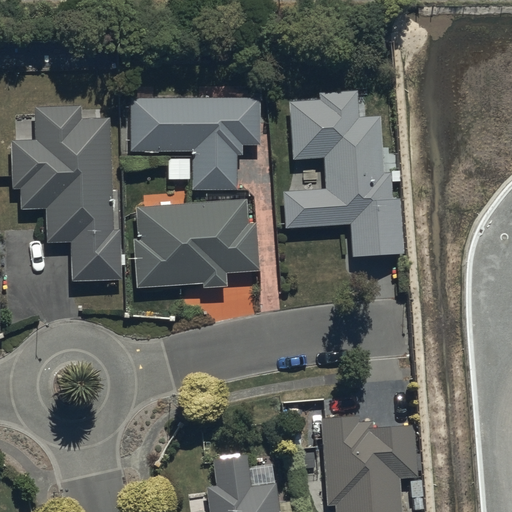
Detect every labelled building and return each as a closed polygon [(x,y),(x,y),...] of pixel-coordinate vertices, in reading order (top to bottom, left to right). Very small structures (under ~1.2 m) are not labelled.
[(316,97),(285,99),(289,158),(321,156),(323,187),(280,190),(283,226),(346,222),(348,256),(401,252),(398,196),(388,197),(386,170),(381,171),(377,115),(356,116),(354,89),(316,92),(316,97)] [(256,96),(127,96),(127,150),(189,151),(189,187),(235,187),(235,154),(239,154),(239,142),(256,142),(256,96)] [(79,101),(31,103),(32,136),(7,137),(9,187),(17,187),(18,207),(43,206),(44,240),(69,239),(70,278),(118,276),(116,228),(110,228),(106,115),(79,116),(79,101)] [(187,157),(165,157),(165,178),(187,177),(187,157)] [(242,197),(132,204),(135,236),(130,236),(134,286),(200,282),(200,286),(223,284),(222,270),(255,268),(252,221),(244,222),(242,197)] [(355,413),(319,416),(325,503),(332,503),(333,511),(398,511),(396,477),(415,475),(411,422),(369,425),(369,418),(356,419),(355,413)] [(278,511),(274,480),(248,483),(244,452),(210,456),(214,485),(205,486),(208,511),(278,511)]
